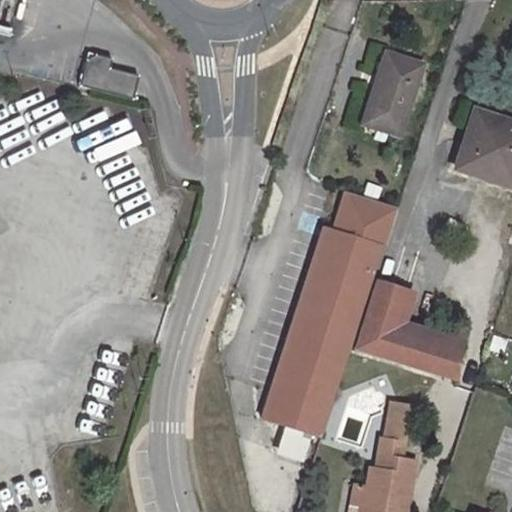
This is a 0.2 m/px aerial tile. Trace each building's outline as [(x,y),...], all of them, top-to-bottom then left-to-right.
[(394,55),(413,61),(415,54),(397,48),(394,55)] [(381,75),(389,54),(382,52),(375,74),(381,75)] [(79,86),(133,100),(139,75),(110,68),(113,58),(96,54),(86,59),(79,86)] [(375,74),(359,122),(376,128),(385,131),(397,135),(420,64),(413,61),(394,55),(389,54),(381,75),(375,74)] [(509,131),(511,123),(473,111),(470,119),(509,131)] [(511,185),(511,180),(511,123),(509,131),(470,119),(454,167),(511,185)] [(385,131),(376,128),(373,137),(382,140),(385,131)] [(308,434),(319,438),(344,361),(395,208),(343,191),(329,229),(321,227),(260,418),(283,426),(308,434)] [(364,314),(395,325),(406,292),(376,282),(364,314)] [(446,377),(449,369),(457,346),(395,325),(364,314),(353,347),(446,377)] [(456,371),(449,369),(446,377),(453,379),(456,371)] [(389,399),(383,436),(405,440),(411,403),(389,399)] [(299,460),(308,434),(283,426),(275,451),(299,460)] [(404,511),(415,458),(403,456),(405,440),(383,436),(377,466),(375,478),(369,477),(368,485),(364,503),(358,502),(356,511),(404,511)] [(371,465),(369,477),(375,478),(377,466),(371,465)] [(368,485),(354,482),(350,501),(358,502),(364,503),(368,485)]
